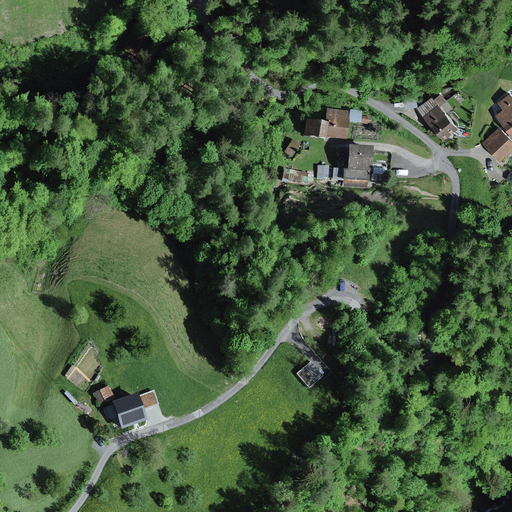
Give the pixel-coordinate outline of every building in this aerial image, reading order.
[(504,108),(497,114),(511,133),(511,92),(499,101),(504,108)] [(442,93),(436,97),(442,104),(448,100),(442,93)] [(434,95),(418,108),(445,140),(461,127),(442,104),(436,97),(434,95)] [(349,111),(327,109),(325,122),(307,120),(304,136),(326,139),(326,137),(347,139),(349,121),(360,123),(361,116),(362,112),(350,110),(349,111)] [(371,118),(361,116),(360,123),(370,125),(371,118)] [(511,135),(501,125),(483,143),(501,161),(511,150),(511,135)] [(299,144),(293,140),(283,156),(290,160),(299,144)] [(373,147),(349,146),(349,158),(345,157),(343,180),(367,181),(369,181),(370,172),(372,172),(373,147)] [(319,166),(319,179),(330,179),(330,166),(319,166)] [(367,181),(343,180),(343,187),(367,188),(367,181)] [(476,334),(470,343),(481,348),(487,339),(476,334)] [(311,361),(296,374),(309,388),(323,376),(311,361)] [(109,386),(93,394),(99,406),(115,398),(109,386)] [(154,391),(138,396),(143,410),(159,405),(154,391)] [(138,394),(112,402),(113,405),(121,428),(121,430),(147,421),(143,410),(138,396),(138,394)]
